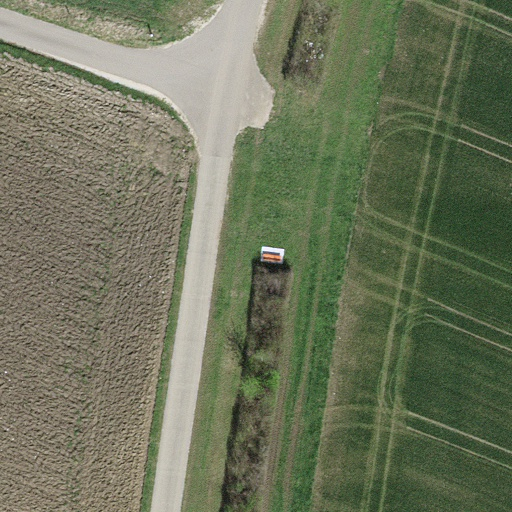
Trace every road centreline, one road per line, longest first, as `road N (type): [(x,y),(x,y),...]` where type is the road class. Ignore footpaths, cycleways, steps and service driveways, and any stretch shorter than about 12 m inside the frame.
road 1 (track): [(244,0),(216,92),(164,511)]
road 2 (track): [(0,24),(216,92)]
